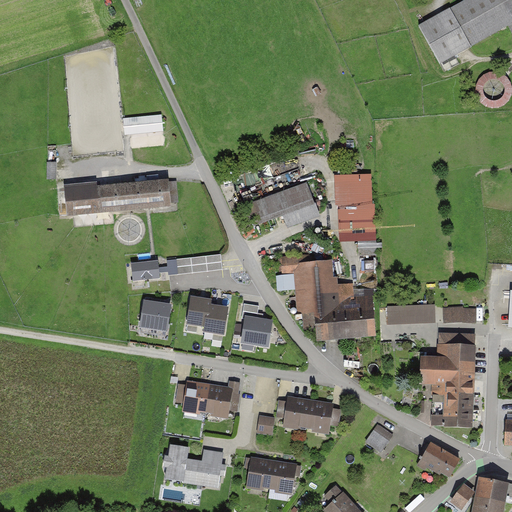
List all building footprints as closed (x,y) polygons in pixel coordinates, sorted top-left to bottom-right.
[(511,0),(468,0),(420,26),(441,65),(507,29),(511,37),(511,0)] [(503,74),(492,73),(482,77),(475,89),(476,100),(485,109),(501,110),(511,101),(511,87),(509,81),(503,74)] [(163,114),(123,118),(125,136),(165,132),(163,114)] [(57,179),(58,162),(49,162),(49,178),(57,179)] [(98,181),(63,185),(66,219),(173,209),(172,205),(178,204),(176,182),(169,183),(169,180),(99,187),(98,181)] [(372,181),(336,183),(336,202),(342,213),(355,212),(359,260),(377,258),(372,181)] [(322,217),(309,182),(253,202),(262,226),(284,218),(289,229),(322,217)] [(300,251),(280,257),(281,278),(276,279),(277,294),(295,294),(296,318),(303,318),(305,334),(316,332),(318,345),(378,340),(374,298),(356,299),(354,285),(339,286),(339,280),(336,280),(333,262),(304,266),(300,251)] [(169,274),(224,270),(223,255),(168,259),(169,274)] [(160,261),(132,262),(133,280),(161,279),(160,261)] [(192,295),(187,323),(206,326),(204,339),(214,340),(214,345),(224,347),(230,306),(212,303),(213,298),(192,295)] [(165,337),(170,304),(145,300),(140,334),(165,337)] [(246,303),(245,311),(260,312),(261,305),(246,303)] [(438,323),(437,304),(388,306),(389,325),(438,323)] [(476,308),(443,308),(443,324),(476,324),(476,308)] [(274,320),(245,315),(240,344),(269,349),(274,320)] [(190,324),(188,329),(204,333),(206,328),(190,324)] [(478,334),(437,333),(436,358),(423,357),(421,387),(433,388),(431,427),(474,428),(478,334)] [(228,388),(187,381),(186,386),(179,385),(176,404),(184,405),(183,413),(228,421),(230,411),(237,413),(242,385),(229,383),(228,388)] [(288,403),(279,402),(277,420),(284,421),(283,432),(331,438),(335,405),(288,399),(288,403)] [(276,419),(259,417),(257,435),(273,437),(276,419)] [(393,436),(377,426),(366,443),(382,454),(393,436)] [(462,462),(432,445),(420,467),(450,483),(462,462)] [(190,449),(171,447),(169,458),(165,457),(163,469),(168,470),(166,483),(219,491),(225,455),(203,451),(202,463),(188,461),(190,449)] [(298,465),(251,458),(247,488),(293,496),(298,465)] [(505,511),(511,485),(479,479),(477,494),(472,511),(505,511)] [(464,511),(477,494),(465,486),(452,505),(462,511),(464,511)] [(360,511),(336,487),(319,504),(327,511),(325,511),(360,511)]
